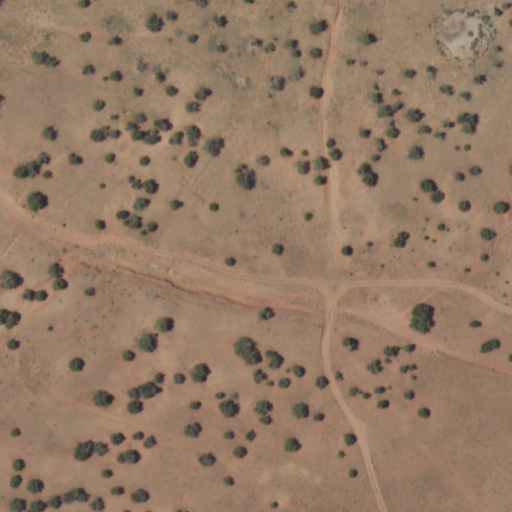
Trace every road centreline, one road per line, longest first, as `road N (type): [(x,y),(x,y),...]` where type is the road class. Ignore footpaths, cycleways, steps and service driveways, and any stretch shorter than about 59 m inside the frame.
road 1 (residential): [(511,372),(448,365),(336,319),(178,288),(52,239),(0,194)]
road 2 (track): [(336,319),(320,337),(324,373),(381,511)]
